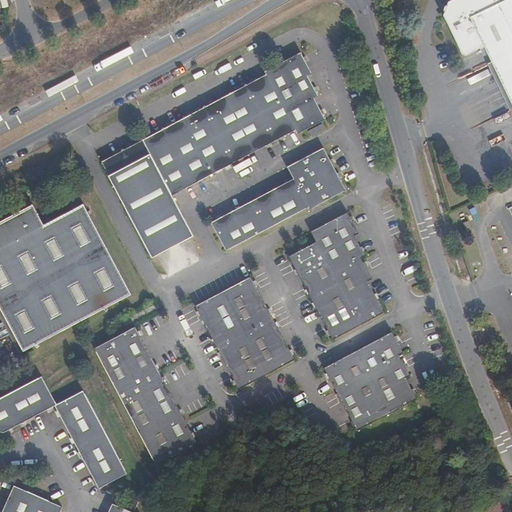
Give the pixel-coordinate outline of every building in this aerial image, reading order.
[(511,0),(450,0),(448,1),(448,4),(446,4),(444,10),(445,11),(444,14),(463,53),(467,55),(486,46),(511,100),(511,0)] [(266,77),(101,164),(151,258),(193,236),(172,196),(294,130),(297,135),(325,121),(314,100),(318,98),(308,78),(311,75),(301,55),(265,74),(266,77)] [(324,131),(322,125),(309,133),(311,138),(324,131)] [(308,207),(309,210),(345,191),(323,149),(287,168),(293,180),(210,223),(225,251),(308,207)] [(43,226),(33,206),(0,223),(0,307),(22,351),(130,295),(84,205),(43,226)] [(290,257),(333,341),(385,314),(369,283),(372,281),(362,260),(365,258),(355,237),(358,235),(347,214),(311,233),(316,243),(290,257)] [(194,306),(238,390),(294,361),(250,277),(194,306)] [(153,465),(195,443),(134,326),(93,349),(153,465)] [(357,431),(417,400),(406,379),(410,377),(400,357),(403,355),(392,334),(325,369),(357,431)] [(84,391),(57,405),(43,377),(0,399),(0,431),(3,433),(56,406),(99,489),(127,475),(84,391)] [(5,511),(128,511),(112,504),(108,511),(60,511),(63,507),(17,486),(5,511)] [(122,506),(134,511),(139,502),(126,497),(122,506)]
